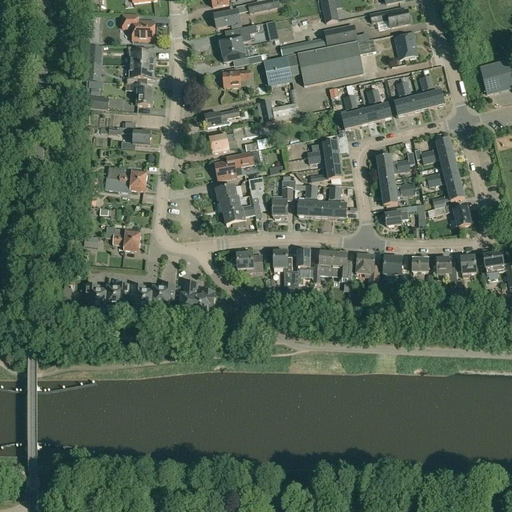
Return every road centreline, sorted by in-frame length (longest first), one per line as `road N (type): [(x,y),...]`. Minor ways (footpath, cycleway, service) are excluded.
road 1 (tertiary): [(33,502),(45,0)]
road 2 (unclassified): [(511,504),(33,502)]
road 3 (residential): [(201,246),(169,245),(159,227),(179,69),(174,0)]
road 4 (track): [(33,336),(271,347),(281,337)]
road 5 (residential): [(366,244),(484,242),(489,224),(464,123)]
road 6 (unclassified): [(511,356),(309,348),(281,337)]
road 7 (residential): [(366,244),(361,149),(447,125)]
road 8 (residential): [(201,246),(366,244)]
road 9 (residential): [(464,121),(428,0)]
road 10 (residential): [(281,337),(208,270),(201,246)]
